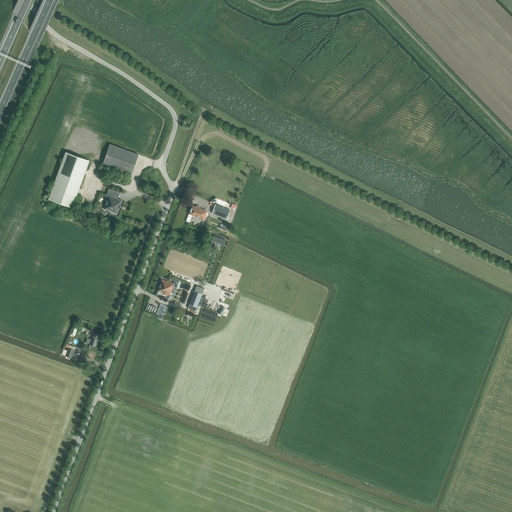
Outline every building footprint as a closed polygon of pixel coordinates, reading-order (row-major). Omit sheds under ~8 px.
[(131,176),(138,155),(109,144),(102,165),(131,176)] [(49,199),(72,208),(89,161),(66,152),(49,199)] [(115,191),(109,189),(106,196),(108,197),(106,204),(110,205),(108,210),(117,214),(122,200),(113,197),(115,191)] [(93,203),(90,208),(98,212),(101,207),(93,203)] [(191,205),(188,214),(196,217),(196,218),(203,221),(204,221),(205,218),(207,211),(191,205)] [(215,205),(212,213),(213,214),(218,215),(227,219),(230,210),(225,208),(215,205)] [(214,236),(210,247),(212,248),(213,247),(214,247),(216,242),(223,245),(225,240),(214,236)] [(173,287),(174,284),(161,279),(157,291),(169,296),(170,292),(171,292),(173,287)] [(202,294),(194,291),(189,304),(197,307),(202,294)] [(99,336),(93,334),(91,339),(87,338),(86,343),(90,344),(88,348),(93,350),(94,346),(95,346),(99,336)] [(66,354),(65,356),(71,358),(74,350),(68,348),(67,352),(66,354)]
